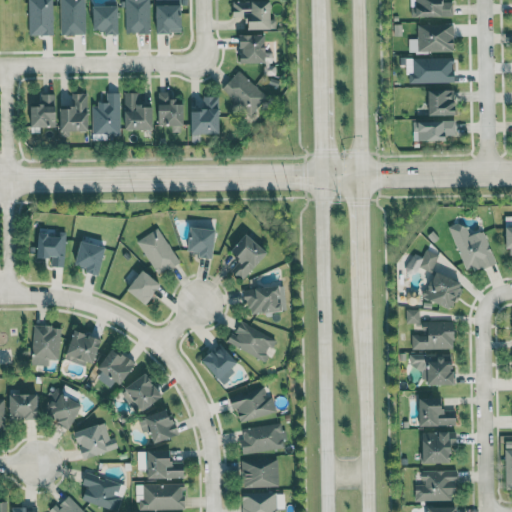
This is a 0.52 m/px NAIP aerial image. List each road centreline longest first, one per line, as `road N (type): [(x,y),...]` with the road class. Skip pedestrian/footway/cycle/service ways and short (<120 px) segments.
road 1 (tertiary): [(511,173),(0,181)]
road 2 (residential): [(211,511),(208,436),(191,388),(159,343),(95,304),(0,295)]
road 3 (secondary): [(321,176),(327,511)]
road 4 (secondary): [(365,511),(360,273)]
road 5 (residential): [(511,290),(491,297),(481,321),(484,511)]
road 6 (residential): [(9,295),(6,64)]
road 7 (residential): [(199,56),(0,64)]
road 8 (secondary): [(358,176),(355,0)]
road 9 (residential): [(486,174),(483,0)]
